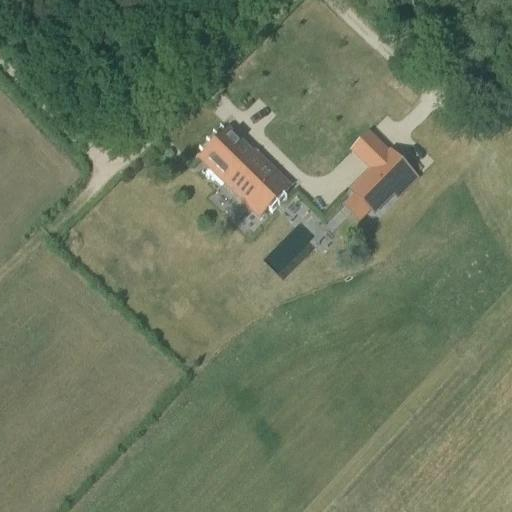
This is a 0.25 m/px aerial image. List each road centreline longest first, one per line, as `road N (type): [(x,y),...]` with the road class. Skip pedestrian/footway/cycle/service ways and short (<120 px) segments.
road 1 (track): [(286,0),(109,170)]
road 2 (track): [(109,170),(0,59)]
road 3 (track): [(109,170),(0,274)]
